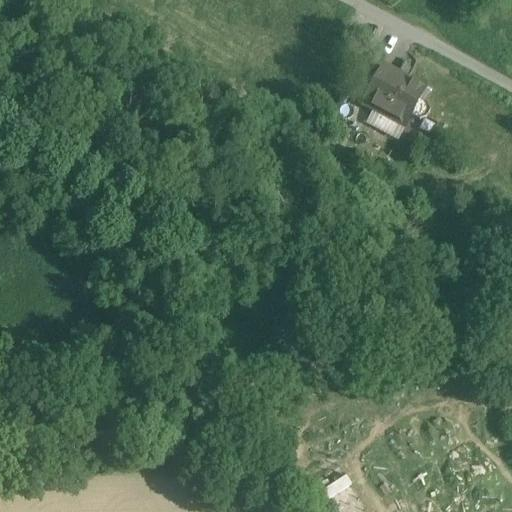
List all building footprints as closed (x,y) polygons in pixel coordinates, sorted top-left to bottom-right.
[(383,65),(364,101),(406,124),(411,114),(420,118),(427,116),(430,110),(428,103),(419,99),(425,88),(383,65)] [(334,175),(326,169),(317,183),(325,189),(327,185),(334,175)] [(347,185),(334,175),(327,185),(340,195),(347,185)] [(354,190),(347,185),(340,195),(338,198),(345,204),(354,190)] [(511,354),(501,362),(511,376),(511,375),(511,354)] [(442,445),(467,488),(503,463),(481,433),(470,440),(465,431),(442,445)]
